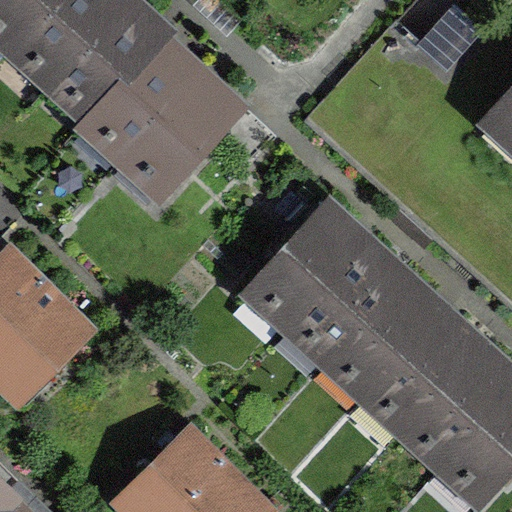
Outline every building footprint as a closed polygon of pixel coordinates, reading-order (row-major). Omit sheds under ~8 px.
[(0,0),(0,28),(16,43),(55,0),(0,0)] [(55,0),(16,43),(55,78),(125,0),(55,0)] [(132,0),(125,0),(55,78),(94,113),(163,37),(168,32),(132,0)] [(127,153),(201,71),(163,37),(94,113),(89,118),(127,153)] [(201,71),(127,153),(167,189),(241,108),(201,71)] [(511,96),(497,112),(511,125),(511,96)] [(291,321),(366,238),(326,202),(251,285),(291,321)] [(330,356),(405,273),(366,238),(291,321),(330,356)] [(57,355),(85,327),(10,253),(0,262),(0,378),(7,385),(46,345),(57,355)] [(368,390),(443,308),(405,273),(330,356),(368,390)] [(407,425),(482,343),(443,308),(368,390),(407,425)] [(446,460),(511,387),(511,369),(482,343),(407,425),(446,460)] [(486,496),(511,467),(511,387),(446,460),(486,496)] [(116,511),(275,511),(197,432),(116,511)] [(0,511),(47,511),(0,465),(0,511)]
